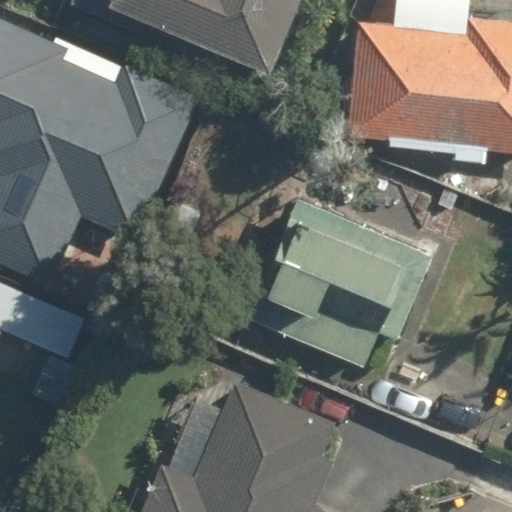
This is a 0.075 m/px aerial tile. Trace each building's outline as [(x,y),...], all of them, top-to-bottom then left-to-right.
[(73,0),(66,18),(117,41),(126,19),(268,82),(304,0),(73,0)] [(479,25),(367,14),(356,127),(511,142),(511,9),(481,7),(479,25)] [(63,49),(0,21),(0,259),(49,281),(80,210),(134,234),(195,98),(119,64),(111,83),(58,60),(63,49)] [(314,187),(260,307),(376,359),(393,322),(409,329),(446,246),(314,187)] [(61,283),(58,291),(102,310),(119,269),(76,251),(61,283)] [(0,268),(0,354),(13,324),(81,353),(100,309),(1,267),(0,268)] [(205,472),(172,458),(148,511),(358,511),(326,498),(346,452),(336,447),(351,414),(249,370),(205,472)]
